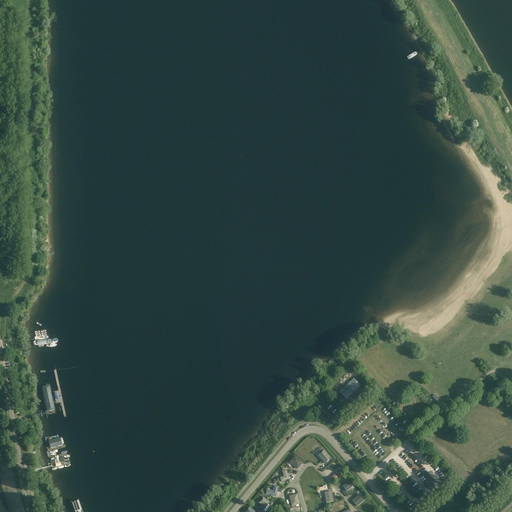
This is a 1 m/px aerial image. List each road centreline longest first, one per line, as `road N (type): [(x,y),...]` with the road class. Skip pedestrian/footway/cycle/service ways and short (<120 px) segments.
road 1 (track): [(0,323),(28,273),(24,0)]
road 2 (unclassified): [(395,511),(328,437),(311,430),(295,438),(233,511)]
road 3 (unclassified): [(31,511),(0,338)]
